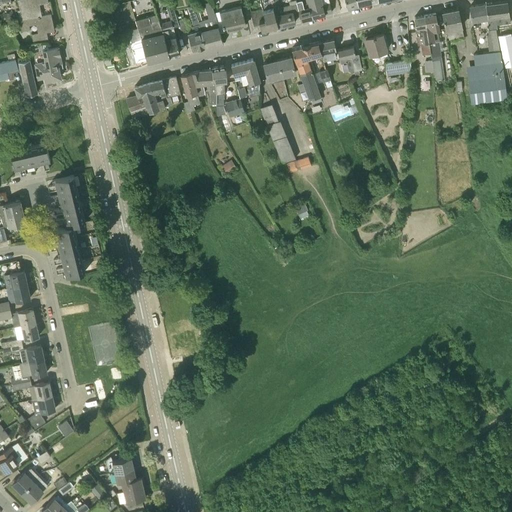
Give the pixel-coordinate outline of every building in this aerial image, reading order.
[(19,20),(41,15),(39,4),(48,2),(47,0),(16,0),(19,9),(17,10),(18,18),(13,19),(13,21),(19,20)] [(273,0),(259,0),(262,9),(267,29),(278,26),(271,1),(273,0)] [(279,7),(277,0),(274,0),(273,0),(271,1),(278,26),(295,22),(293,17),(299,15),(296,3),(290,5),(290,4),(279,7)] [(301,20),(312,17),(307,0),(295,0),(296,3),(299,15),(301,20)] [(307,0),(312,17),(332,12),(328,0),(307,0)] [(345,0),(348,8),(358,5),(356,0),(345,0)] [(488,27),(489,30),(496,29),(497,28),(497,24),(510,22),(507,0),(504,1),(485,4),(488,26),(488,27)] [(194,9),(205,46),(223,42),(211,2),(204,4),(205,8),(198,10),(198,8),(194,9)] [(480,28),(488,27),(488,26),(485,4),(470,6),(472,21),(473,21),(473,25),(480,24),(480,28)] [(179,26),(177,21),(173,5),(166,7),(170,20),(160,23),(161,27),(169,56),(180,53),(173,27),(179,26)] [(225,32),(233,30),(232,28),(245,25),(240,6),(219,11),(225,32)] [(448,40),(464,37),(462,27),(458,8),(442,11),(448,40)] [(192,31),(188,32),(193,49),(194,49),(205,46),(194,9),(188,10),(189,14),(192,25),(191,26),(192,31)] [(261,30),(267,29),(262,9),(250,12),(254,27),(260,26),(261,30)] [(6,21),(13,20),(11,12),(4,13),(6,21)] [(41,15),(19,20),(21,31),(29,29),(28,25),(36,23),(38,32),(31,34),(32,40),(47,37),(46,30),(54,29),(50,13),(41,15)] [(148,15),(135,19),(136,24),(137,28),(147,61),(148,61),(151,60),(169,56),(161,27),(160,23),(159,21),(157,13),(148,16),(148,15)] [(435,13),(424,15),(430,53),(431,59),(433,72),(433,73),(433,76),(434,76),(434,78),(434,81),(435,80),(442,80),(439,55),(441,55),(440,50),(439,41),(440,41),(435,13)] [(424,15),(414,17),(417,33),(419,32),(419,35),(417,35),(419,44),(422,43),(423,54),(430,53),(424,15)] [(184,19),(177,21),(179,25),(182,32),(188,30),(184,19)] [(497,29),(498,35),(510,33),(509,27),(497,29)] [(130,46),(135,65),(147,61),(137,28),(128,31),(129,33),(120,35),(124,48),(130,46)] [(489,35),(487,35),(490,52),(500,50),(496,29),(489,30),(488,30),(489,35)] [(372,34),(363,37),(365,46),(367,46),(370,56),(386,51),(382,34),(373,36),(372,34)] [(318,42),(321,53),(322,53),(324,59),(323,59),(324,65),(334,63),(332,57),(336,57),(334,49),(336,49),(333,38),(318,42)] [(318,41),(292,48),(309,100),(310,99),(321,96),(317,84),(313,72),(308,57),(321,53),(318,42),(318,41)] [(353,46),(337,49),(340,64),(347,63),(348,71),(354,70),(355,76),(359,75),(359,70),(362,70),(359,54),(355,55),(353,46)] [(46,63),(35,66),(38,78),(45,76),(45,79),(45,80),(46,80),(51,79),(54,80),(56,78),(60,77),(61,77),(61,76),(60,75),(61,75),(58,61),(61,61),(60,55),(61,55),(59,49),(58,47),(44,50),(43,51),(46,63)] [(476,73),(467,74),(468,83),(468,87),(470,103),(480,102),(484,102),(489,101),(506,99),(502,61),(500,50),(490,52),(477,54),(473,54),(475,64),(476,73)] [(14,54),(7,56),(8,60),(3,62),(0,62),(0,80),(9,78),(7,72),(18,69),(15,59),(14,54)] [(292,56),(278,59),(283,77),(296,73),(292,56)] [(252,58),(242,61),(245,73),(248,84),(247,84),(250,95),(259,93),(259,81),(252,58)] [(410,58),(401,60),(403,73),(410,72),(410,58)] [(268,80),(283,77),(278,59),(263,63),(268,80)] [(425,72),(433,72),(431,59),(428,59),(428,60),(424,60),(425,72)] [(29,60),(18,62),(20,71),(26,94),(37,91),(29,60)] [(401,60),(391,61),(393,74),(395,74),(403,73),(401,60)] [(242,61),(231,64),(239,97),(239,98),(246,96),(246,95),(243,85),(245,85),(247,84),(248,84),(245,73),(242,61)] [(391,61),(384,63),(386,76),(393,74),(391,61)] [(215,81),(216,93),(216,105),(217,116),(225,113),(223,105),(223,98),(224,98),(223,92),(224,92),(223,82),(227,82),(225,65),(211,66),(212,69),(213,81),(215,81)] [(327,68),(319,70),(323,82),(324,81),(329,80),(330,79),(327,68)] [(209,94),(216,93),(215,81),(213,81),(212,69),(198,70),(192,72),(197,95),(203,95),(202,84),(208,83),(209,94)] [(199,103),(197,95),(192,72),(180,75),(188,100),(183,102),(186,113),(195,109),(193,104),(199,103)] [(137,95),(126,98),(132,117),(149,112),(165,106),(173,105),(172,102),(179,100),(177,94),(180,93),(175,74),(161,78),(149,80),(134,86),(137,95)] [(240,99),(225,104),(229,117),(244,112),(240,99)] [(282,163),(291,160),(282,137),(275,121),(279,120),(271,102),(259,108),(266,125),(273,141),(282,163)] [(351,103),(331,111),(335,121),(355,113),(351,103)] [(49,168),(48,163),(47,160),(50,159),(46,141),(9,150),(14,169),(15,171),(19,170),(21,175),(26,174),(24,166),(29,165),(31,173),(36,172),(34,166),(43,164),(44,170),(49,168)] [(288,173),(311,165),(307,155),(284,163),(288,173)] [(231,159),(221,165),(226,173),(236,166),(231,159)] [(85,222),(73,175),(54,179),(54,180),(52,181),(53,184),(48,186),(49,191),(56,189),(57,194),(50,196),(51,200),(57,199),(59,208),(53,209),(54,214),(62,212),(63,217),(55,219),(57,224),(62,222),(63,228),(54,229),(54,230),(52,230),(53,234),(47,236),(48,241),(56,239),(57,244),(50,246),(51,250),(56,249),(58,258),(53,259),(54,264),(62,262),(63,267),(56,269),(57,274),(63,272),(64,277),(84,272),(73,225),(85,222)] [(355,199),(358,205),(367,200),(364,194),(355,199)] [(5,215),(23,211),(20,200),(3,204),(5,215)] [(304,202),(294,206),(300,218),(310,214),(304,202)] [(23,211),(5,215),(8,227),(25,223),(23,211)] [(100,244),(98,231),(86,233),(88,246),(100,244)] [(6,289),(27,284),(24,270),(3,275),(6,289)] [(0,309),(10,307),(9,302),(10,302),(30,298),(27,284),(6,289),(8,300),(0,301),(0,309)] [(10,307),(0,309),(0,319),(12,317),(11,313),(10,307)] [(32,308),(17,311),(20,325),(35,322),(32,308)] [(35,322),(20,325),(20,326),(22,338),(23,337),(24,339),(38,336),(35,322)] [(0,343),(1,348),(22,343),(21,338),(0,342),(0,343)] [(22,363),(44,358),(41,344),(25,348),(26,349),(23,349),(22,343),(1,348),(1,349),(0,349),(0,354),(2,354),(19,351),(22,363)] [(11,384),(30,380),(29,375),(31,374),(31,375),(47,372),(44,358),(22,363),(19,363),(22,376),(10,379),(11,384)] [(32,399),(33,399),(52,394),(49,380),(33,384),(34,386),(32,386),(31,386),(30,380),(11,384),(13,390),(29,387),(32,399)] [(107,397),(104,387),(98,389),(100,398),(107,397)] [(52,394),(33,399),(36,412),(27,418),(34,429),(44,422),(38,412),(55,408),(52,394)] [(66,419),(58,425),(65,436),(74,430),(66,419)] [(28,435),(35,430),(30,424),(24,429),(28,435)] [(4,428),(0,431),(0,441),(9,436),(4,428)] [(0,469),(3,474),(18,464),(15,458),(18,456),(11,446),(0,453),(0,469)] [(40,462),(50,456),(46,450),(36,457),(40,462)] [(114,472),(133,468),(131,456),(112,460),(114,472)] [(39,474),(34,469),(36,467),(34,465),(32,467),(29,467),(26,470),(26,469),(24,470),(11,483),(21,492),(39,474)] [(121,483),(141,479),(140,476),(135,477),(133,468),(114,472),(116,482),(120,481),(121,483)] [(39,474),(21,492),(30,502),(43,489),(42,488),(52,479),(50,478),(46,481),(39,474)] [(57,489),(67,482),(63,476),(53,483),(57,489)] [(121,496),(143,491),(141,479),(121,483),(123,491),(117,492),(118,496),(121,496)] [(67,482),(57,489),(62,495),(73,487),(69,481),(67,482)] [(99,499),(106,494),(103,490),(97,495),(99,499)] [(121,496),(118,496),(120,503),(126,502),(127,507),(143,504),(141,499),(145,498),(143,491),(121,496)] [(56,511),(63,505),(66,503),(58,496),(55,498),(54,497),(39,511),(40,511),(56,511)] [(73,511),(83,511),(88,507),(83,502),(77,507),(71,500),(66,503),(63,505),(56,511),(72,511),(73,511)]
